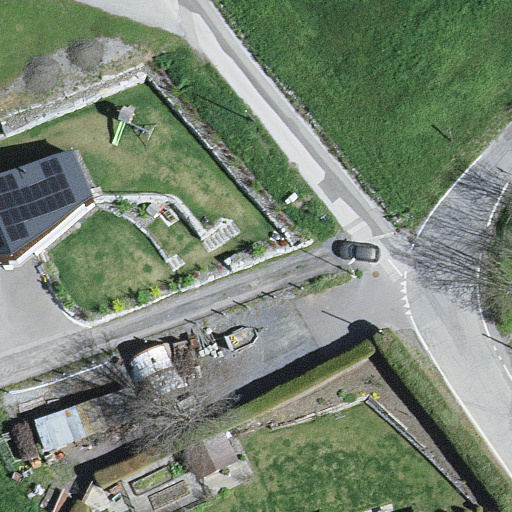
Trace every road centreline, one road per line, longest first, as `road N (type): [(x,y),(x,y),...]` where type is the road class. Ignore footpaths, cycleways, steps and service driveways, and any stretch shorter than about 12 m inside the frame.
road 1 (residential): [(176,0),(404,283)]
road 2 (residential): [(511,442),(404,283)]
road 3 (residential): [(404,283),(511,147)]
